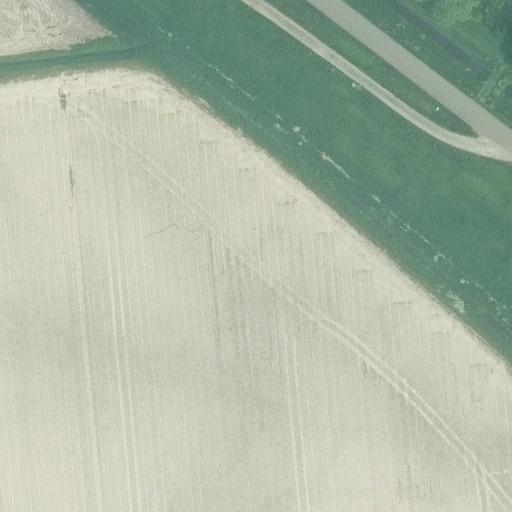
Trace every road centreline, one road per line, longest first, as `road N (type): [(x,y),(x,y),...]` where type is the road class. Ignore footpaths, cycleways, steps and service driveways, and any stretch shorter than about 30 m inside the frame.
road 1 (unclassified): [(511,148),(466,146),(247,0)]
road 2 (unclassified): [(511,141),(325,0)]
